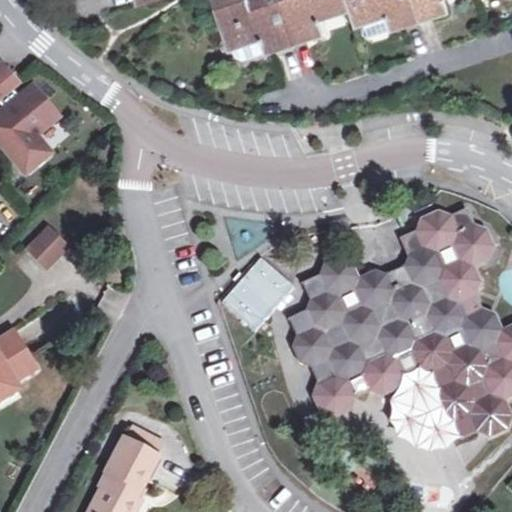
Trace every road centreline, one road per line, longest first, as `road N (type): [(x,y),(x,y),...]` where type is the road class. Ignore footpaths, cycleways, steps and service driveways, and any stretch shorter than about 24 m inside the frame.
road 1 (residential): [(511,178),(430,145),(318,171),(209,157),(145,137)]
road 2 (residential): [(156,288),(32,511)]
road 3 (residential): [(259,511),(210,434),(156,288)]
road 4 (residential): [(145,137),(1,0)]
road 5 (residential): [(145,137),(133,195),(156,288)]
